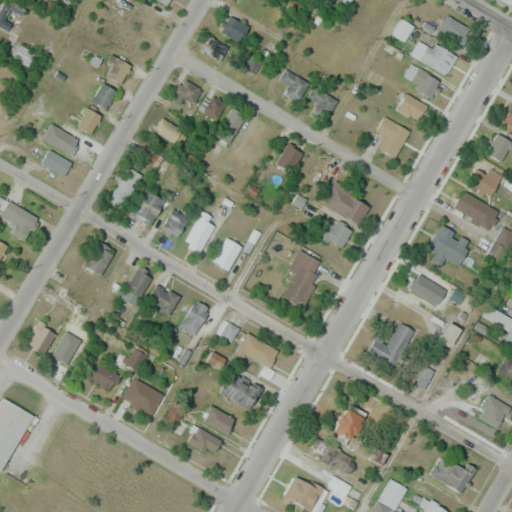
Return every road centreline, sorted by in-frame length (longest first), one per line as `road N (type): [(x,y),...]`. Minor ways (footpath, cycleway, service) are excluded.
road 1 (residential): [(0,162),(511,470)]
road 2 (residential): [(227,511),(511,35)]
road 3 (tertiary): [(0,347),(201,0)]
road 4 (residential): [(0,368),(254,511)]
road 5 (residential): [(171,51),(414,196)]
